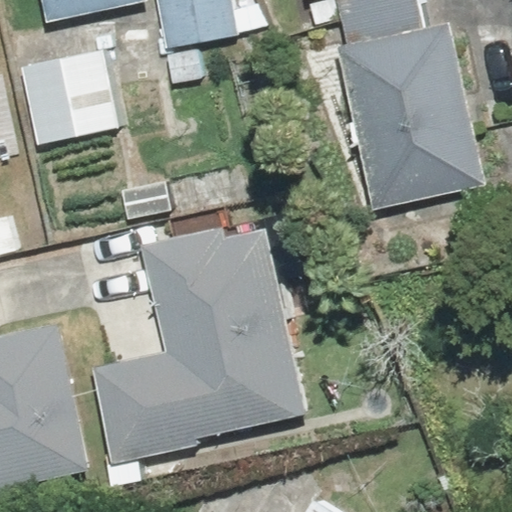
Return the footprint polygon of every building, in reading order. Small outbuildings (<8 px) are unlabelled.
[(152,0),(42,0),(48,24),(153,3),(152,0)] [(235,0),(157,0),(167,52),(243,38),(235,0)] [(433,0),(339,0),(349,44),(337,47),(368,185),(482,160),(452,22),(438,24),(433,0)] [(109,51),(25,67),(40,144),(124,128),(109,51)] [(132,185),(138,223),(256,204),(249,166),(132,185)] [(18,209),(0,213),(0,257),(29,250),(18,209)] [(309,414),(268,229),(230,237),(228,225),(144,244),(168,353),(94,369),(116,467),(202,448),(200,438),(309,414)] [(0,488),(90,469),(58,324),(0,336),(0,488)] [(308,511),(331,511),(315,502),(308,511)]
